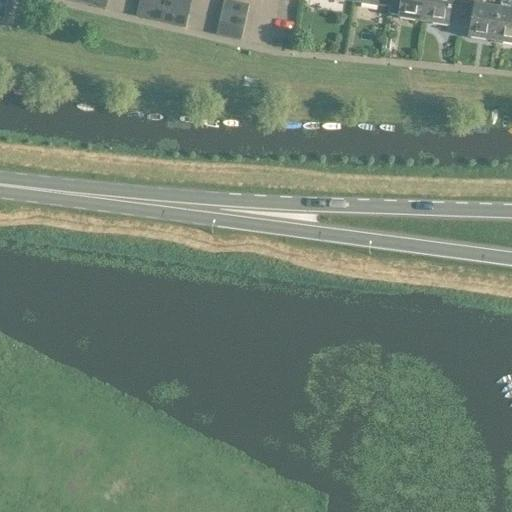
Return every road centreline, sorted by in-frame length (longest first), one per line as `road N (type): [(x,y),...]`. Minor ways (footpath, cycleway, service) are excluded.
road 1 (primary): [(67,192),(194,218),(511,260)]
road 2 (primary): [(511,214),(67,192)]
